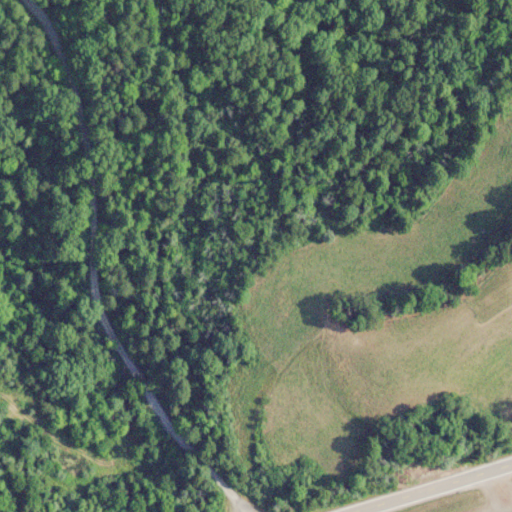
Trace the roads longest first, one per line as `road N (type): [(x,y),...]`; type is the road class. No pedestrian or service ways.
road 1 (residential): [(209,511),(212,478),(98,305),(43,62),(0,15)]
road 2 (secondary): [(511,448),(295,511)]
